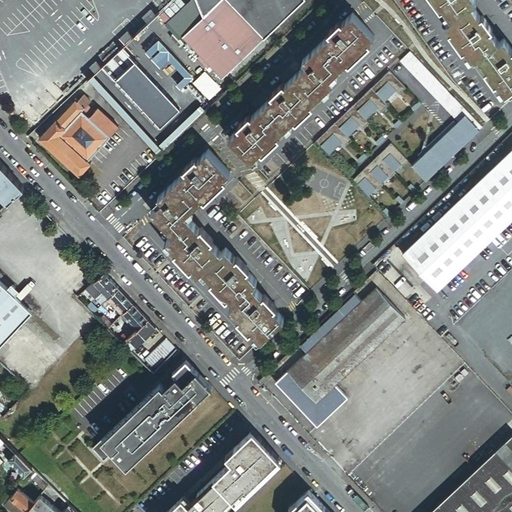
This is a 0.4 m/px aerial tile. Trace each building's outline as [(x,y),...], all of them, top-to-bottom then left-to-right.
[(202,0),(209,15),(185,38),(226,79),(307,0),(202,0)] [(432,0),(442,13),(445,12),(453,24),(448,28),(453,34),(451,36),(464,55),(467,53),(475,65),(480,61),(489,73),(487,75),(497,89),(500,88),(508,99),(511,96),(511,50),(506,43),(501,46),(492,34),(495,32),(485,18),(482,20),(474,9),(479,5),(475,0),(432,0)] [(376,35),(354,11),(343,21),(341,20),(329,31),(331,33),(304,59),(308,63),(287,83),(285,81),(273,93),(275,95),(254,115),(252,113),(240,125),(242,127),(231,137),(253,161),(264,150),(266,152),(282,137),(280,135),(297,119),(299,121),(315,105),(313,103),(336,81),(332,77),(349,61),(351,63),(372,43),(370,40),(376,35)] [(438,101),(448,91),(410,51),(400,61),(438,101)] [(406,88),(390,71),(372,88),(385,102),(396,92),(399,95),(406,88)] [(385,102),(372,88),(353,105),(366,119),(377,109),(380,112),(388,105),(385,102)] [(82,111),(86,107),(90,103),(82,97),(78,102),(75,100),(40,138),(80,175),(92,162),(89,159),(117,129),(96,109),(93,113),(89,117),(82,111)] [(455,98),(445,108),(473,137),(483,128),(455,98)] [(416,110),(422,105),(419,102),(413,107),(416,110)] [(370,122),(366,119),(353,105),(335,122),(348,136),(359,126),(362,129),(370,122)] [(93,113),(86,107),(82,111),(89,117),(93,113)] [(398,128),(404,122),(401,119),(395,124),(398,128)] [(351,139),(348,136),(335,122),(317,140),(330,154),(341,143),(344,146),(351,139)] [(430,149),(444,164),(462,147),(448,132),(430,149)] [(380,145),(386,139),(383,136),(377,142),(380,145)] [(409,161),(392,144),(379,155),(395,172),(401,166),(402,167),(409,161)] [(437,289),(511,218),(511,148),(402,252),(437,289)] [(188,170),(161,197),(165,201),(154,212),(176,235),(170,241),(180,251),(178,253),(194,269),(196,268),(201,273),(206,269),(216,280),(214,282),(230,298),(232,296),(238,302),(233,307),(243,317),(241,319),(253,331),(254,330),(263,339),(287,316),(278,307),(280,305),(269,293),(267,295),(257,284),(261,280),(252,270),(254,268),(242,255),(240,257),(229,247),(225,251),(215,240),(217,239),(205,226),(203,228),(189,214),(206,198),(208,200),(229,179),(227,177),(233,172),(211,149),(201,159),(199,157),(186,168),(188,170)] [(421,175),(427,181),(444,164),(430,149),(413,166),(421,175)] [(362,162),(367,156),(364,153),(359,159),(362,162)] [(395,172),(379,155),(367,167),(383,183),(389,178),(390,179),(396,173),(395,172)] [(1,195),(8,203),(26,188),(0,161),(0,160),(0,188),(4,192),(1,195)] [(383,183),(367,167),(354,179),(370,196),(377,189),(378,191),(384,185),(383,183)] [(427,181),(421,175),(418,178),(424,184),(427,181)] [(415,192),(409,187),(406,189),(411,195),(415,192)] [(402,204),(397,198),(394,201),(399,207),(402,204)] [(121,289),(106,273),(95,283),(97,285),(104,292),(110,298),(112,297),(121,289)] [(0,348),(35,313),(0,279),(0,348)] [(100,296),(104,292),(97,285),(93,289),(100,296)] [(334,385),(407,318),(378,287),(362,301),(307,353),(288,371),(317,401),(334,385)] [(121,289),(112,297),(114,299),(127,312),(135,304),(121,289)] [(97,298),(103,305),(110,298),(104,292),(100,296),(97,298)] [(301,347),(307,353),(362,301),(357,295),(301,347)] [(111,302),(123,315),(125,314),(127,312),(114,299),(111,302)] [(92,303),(89,306),(95,313),(98,310),(92,303)] [(150,319),(135,304),(127,312),(125,314),(135,325),(139,329),(150,319)] [(123,315),(122,316),(133,327),(135,325),(125,314),(123,315)] [(104,315),(101,318),(110,328),(113,325),(104,315)] [(132,350),(133,351),(158,328),(150,319),(139,329),(125,343),(132,350)] [(133,327),(121,339),(125,343),(139,329),(135,325),(133,327)] [(156,367),(176,348),(168,339),(147,358),(156,367)] [(204,377),(187,359),(174,371),(177,374),(181,371),(195,386),(204,377)] [(113,451),(127,466),(212,386),(204,377),(195,386),(181,371),(177,374),(164,386),(161,383),(93,448),(104,460),(113,451)] [(317,401),(288,371),(275,383),(317,427),(347,399),(334,385),(317,401)] [(511,511),(511,434),(430,511),(511,511)] [(284,465),(257,437),(231,462),(238,469),(192,511),(191,511),(185,505),(177,511),(228,511),(236,505),(239,508),(284,465)] [(16,452),(12,449),(5,456),(8,460),(16,452)] [(28,473),(32,468),(20,455),(16,452),(8,460),(25,476),(28,473)] [(40,486),(44,480),(32,468),(28,473),(40,486)] [(44,490),(49,484),(44,480),(40,486),(44,490)] [(49,486),(46,490),(53,496),(56,492),(49,486)] [(26,511),(27,511),(34,502),(18,489),(13,496),(6,505),(14,511),(26,511)] [(6,505),(13,496),(10,494),(3,503),(6,505)] [(60,511),(40,495),(34,502),(27,511),(28,511),(60,511)] [(329,511),(314,495),(296,511),(329,511)]
